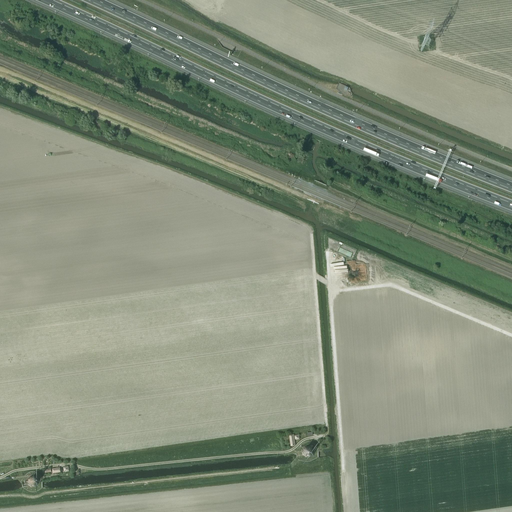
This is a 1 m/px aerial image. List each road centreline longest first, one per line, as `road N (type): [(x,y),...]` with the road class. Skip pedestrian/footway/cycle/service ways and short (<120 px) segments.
road 1 (track): [(311,235),(324,435),(283,452),(101,469),(51,465),(0,477)]
road 2 (motorway): [(43,0),(511,207)]
road 3 (motorway): [(511,185),(95,0)]
road 4 (track): [(347,511),(327,255)]
road 5 (track): [(511,261),(327,183)]
road 6 (track): [(511,335),(391,284),(330,291)]
